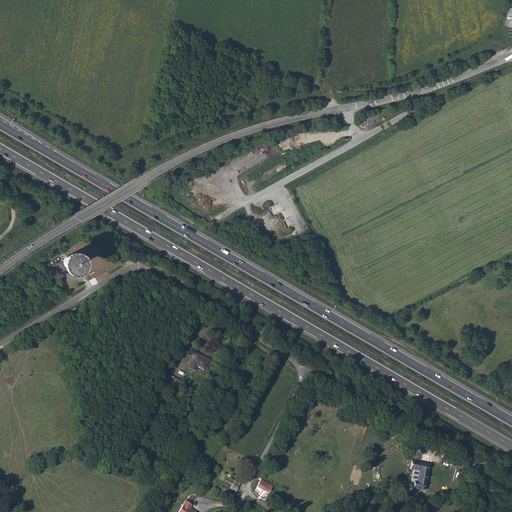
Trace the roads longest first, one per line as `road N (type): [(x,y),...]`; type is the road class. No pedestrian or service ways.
road 1 (trunk): [(0,148),(511,446)]
road 2 (trunk): [(511,421),(0,124)]
road 3 (tertiary): [(0,270),(198,149),(419,90),(511,55)]
road 4 (unclassified): [(0,345),(135,268),(305,371)]
road 5 (track): [(305,371),(436,437),(511,489)]
road 6 (unclassified): [(248,487),(305,371)]
